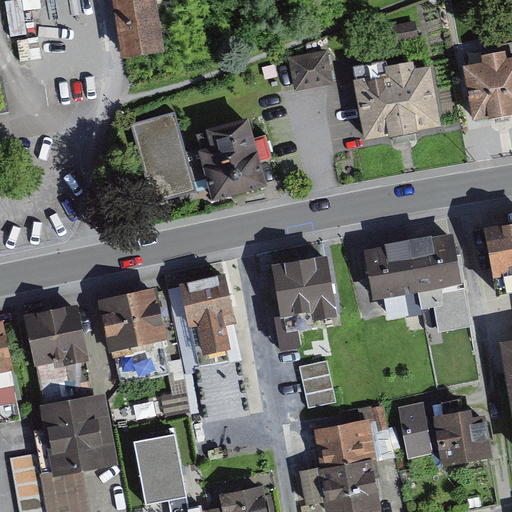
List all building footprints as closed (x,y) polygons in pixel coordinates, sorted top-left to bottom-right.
[(159,0),(115,0),(125,64),(168,58),(159,0)] [(332,84),(325,53),(289,61),(296,91),(332,84)] [(511,55),(463,65),(473,119),(501,114),(511,112),(511,55)] [(356,77),(365,139),(403,134),(439,129),(431,67),(356,77)] [(0,114),(13,112),(6,76),(0,76),(0,114)] [(248,116),(205,128),(209,143),(190,148),(179,109),(133,122),(156,202),(200,190),(196,178),(207,175),(214,199),(266,184),(259,160),(273,157),(267,134),(254,138),(248,116)] [(511,224),(485,229),(493,277),(511,273),(511,224)] [(453,234),(410,242),(419,292),(457,285),(462,284),(453,234)] [(410,242),(365,249),(374,301),(419,292),(410,242)] [(326,259),(273,267),(281,318),(275,319),(281,354),(302,350),(300,332),(313,330),(312,320),(335,317),(331,289),(326,259)] [(234,273),(181,285),(190,327),(200,325),(206,354),(229,349),(224,329),(245,325),(234,273)] [(457,285),(419,292),(421,310),(434,308),(439,333),(471,327),(464,289),(457,290),(457,285)] [(159,286),(100,299),(112,351),(118,350),(164,339),(170,338),(159,286)] [(79,304),(25,315),(35,369),(90,359),(79,304)] [(6,320),(0,321),(0,412),(24,408),(6,320)] [(118,350),(126,384),(172,374),(164,339),(118,350)] [(511,341),(499,344),(511,413),(511,341)] [(241,361),(196,369),(205,423),(206,424),(249,417),(241,361)] [(328,361),(300,367),(305,388),(309,408),(337,402),(328,361)] [(99,395),(38,405),(43,431),(34,433),(38,455),(10,460),(19,511),(90,511),(83,473),(112,468),(99,395)] [(423,401),(399,406),(410,458),(434,453),(423,401)] [(487,407),(434,414),(441,466),(493,459),(487,407)] [(369,419),(313,430),(320,468),(300,472),(306,506),(324,502),(326,511),(369,511),(380,510),(375,480),(380,479),(369,419)] [(174,436),(134,444),(146,505),(169,501),(185,498),(174,436)] [(263,487),(217,496),(219,508),(210,509),(210,511),(274,511),(271,496),(265,497),(263,487)] [(169,501),(170,511),(201,511),(201,507),(187,510),(185,498),(169,501)]
